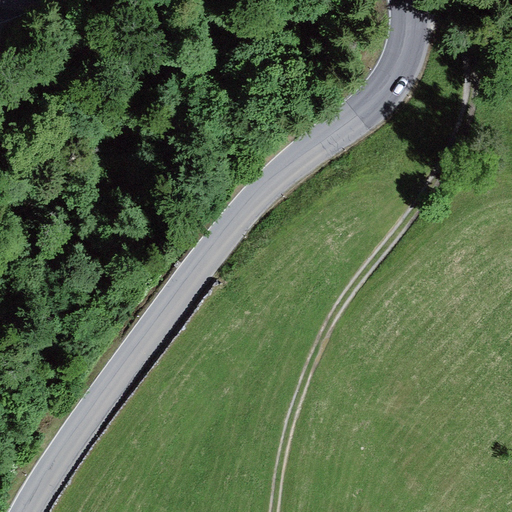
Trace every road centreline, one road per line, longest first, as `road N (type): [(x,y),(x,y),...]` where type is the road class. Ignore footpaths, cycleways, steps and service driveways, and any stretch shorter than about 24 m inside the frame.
road 1 (tertiary): [(412,0),(414,35),(379,98),(295,162),(213,252),(123,365),(27,511)]
road 2 (track): [(279,511),(293,434),(327,336),(450,166),(468,113),(473,64),(464,23),(415,14)]
